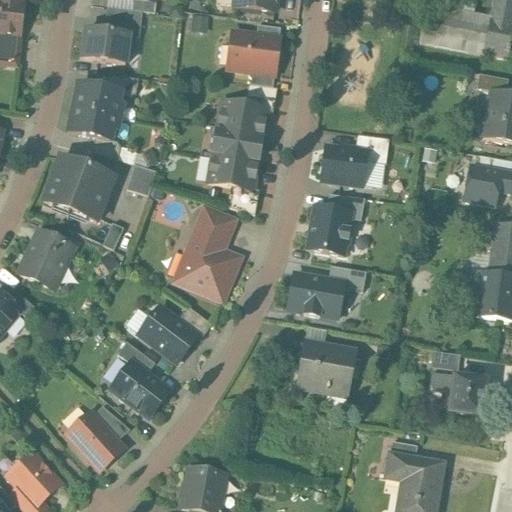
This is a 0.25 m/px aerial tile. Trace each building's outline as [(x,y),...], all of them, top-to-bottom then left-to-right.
[(22,0),(0,0),(0,36),(19,39),(20,31),(19,30),(22,0)] [(235,0),(234,9),(274,14),(276,0),(235,0)] [(490,20),(472,16),(474,0),(428,0),(427,7),(426,7),(419,45),(507,63),(511,37),(511,5),(493,2),(490,20)] [(152,4),(133,2),(131,14),(142,15),(154,17),(156,4),(152,4)] [(131,14),(106,10),(103,35),(129,38),(129,39),(139,41),(142,15),(131,14)] [(280,31),(257,28),(256,38),(232,35),(227,73),(252,76),(274,79),(280,31)] [(103,35),(85,32),(81,62),(125,68),(129,39),(129,38),(103,35)] [(19,39),(0,36),(0,66),(16,69),(19,39)] [(274,79),(252,76),(250,88),(272,91),(274,79)] [(508,83),(478,77),(476,92),(492,95),(492,94),(505,96),(508,83)] [(139,82),(108,78),(105,92),(120,96),(120,97),(131,99),(136,97),(139,82)] [(105,92),(80,87),(78,89),(73,111),(119,121),(121,109),(118,108),(120,97),(120,96),(105,92)] [(250,88),(249,88),(245,108),(267,112),(267,113),(273,114),(277,91),(272,91),(250,88)] [(511,97),(505,96),(492,94),(492,95),(483,141),(511,146),(511,97)] [(245,108),(221,104),(207,186),(231,190),(253,194),(253,193),(267,113),(267,112),(245,108)] [(119,121),(73,111),(69,134),(70,136),(95,141),(110,144),(110,143),(112,132),(116,132),(119,121)] [(62,139),(61,146),(85,149),(85,142),(62,139)] [(110,144),(95,141),(92,155),(117,163),(120,149),(117,145),(110,143),(110,144)] [(326,146),(321,187),(365,192),(370,150),(326,146)] [(113,181),(60,161),(43,205),(96,225),(113,181)] [(156,174),(134,168),(126,193),(148,199),(156,174)] [(511,175),(469,168),(463,204),(494,209),(497,195),(510,198),(511,184),(511,175)] [(262,171),(261,189),(275,190),(276,172),(262,171)] [(253,194),(231,190),(227,210),(255,217),(259,194),(253,193),(253,194)] [(312,209),(304,255),(346,262),(354,217),(312,209)] [(234,223),(204,211),(192,241),(222,253),(234,223)] [(123,231),(112,226),(102,248),(113,253),(123,231)] [(511,228),(494,226),(487,278),(511,281),(511,228)] [(73,250),(39,234),(34,245),(68,261),(73,250)] [(222,253),(192,241),(174,286),(222,305),(240,261),(222,253)] [(68,261),(34,245),(19,277),(53,293),(68,261)] [(293,276),(287,317),(339,325),(346,284),(293,276)] [(511,281),(487,278),(481,277),(476,319),(511,323),(511,281)] [(34,310),(6,287),(0,294),(0,297),(20,314),(20,315),(26,320),(34,310)] [(0,335),(0,336),(2,337),(20,315),(20,314),(0,297),(0,335)] [(211,327),(189,310),(179,324),(198,338),(197,339),(200,341),(211,327)] [(179,324),(163,312),(154,323),(151,321),(138,338),(176,367),(197,339),(198,338),(179,324)] [(337,352),(306,347),(306,344),(305,344),(296,390),(327,396),(328,391),(347,394),(345,400),(347,400),(356,354),(337,350),(337,352)] [(155,366),(126,345),(117,357),(129,367),(131,365),(147,377),(155,366)] [(459,358),(434,353),(432,370),(457,373),(459,358)] [(147,377),(131,365),(129,367),(110,392),(149,421),(169,394),(147,377)] [(451,398),(484,401),(486,383),(453,379),(431,376),(430,390),(452,393),(451,398)] [(484,401),(451,398),(449,415),(482,419),(484,401)] [(129,433),(102,409),(93,418),(117,444),(129,433)] [(93,418),(91,416),(67,439),(99,474),(124,452),(117,444),(93,418)] [(417,448),(392,444),(390,457),(415,461),(417,448)] [(60,488),(32,457),(7,480),(26,501),(35,511),(41,506),(60,488)] [(390,457),(389,457),(386,477),(405,480),(404,489),(401,489),(396,511),(433,511),(437,495),(434,495),(436,485),(440,486),(443,466),(415,461),(390,457)] [(189,466),(181,510),(195,511),(219,511),(226,472),(189,466)] [(9,500),(0,490),(0,511),(10,511),(16,508),(9,500)] [(17,492),(9,500),(16,508),(17,509),(17,508),(26,501),(17,492)] [(35,511),(26,501),(17,508),(20,511),(44,511),(45,511),(41,506),(35,511)]
